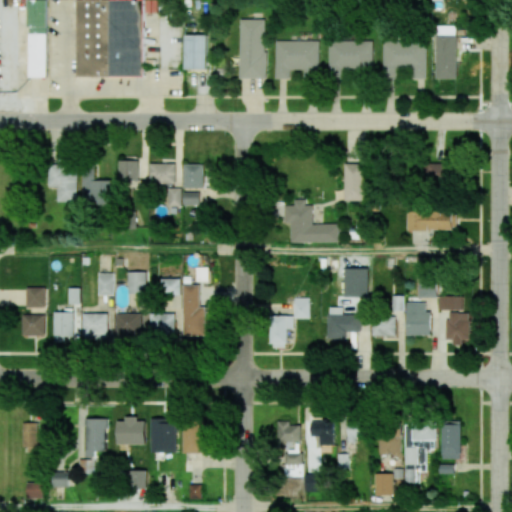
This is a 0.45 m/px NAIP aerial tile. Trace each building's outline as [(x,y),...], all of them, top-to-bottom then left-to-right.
[(28,0),(28,77),(46,77),(46,0),(28,0)] [(77,0),(78,77),(145,77),(144,0),(77,0)] [(265,19),(239,19),(238,78),(265,78),(265,19)] [(436,79),(457,78),(456,26),(435,26),(436,79)] [(206,34),(184,34),(185,69),(206,69),(206,34)] [(274,78),(290,79),(290,69),(304,69),(303,79),(318,79),(319,41),(275,40),(274,78)] [(372,40),(328,41),(329,76),(344,76),(344,70),(372,69),(372,40)] [(383,79),(398,78),(398,70),(411,70),(411,79),(426,78),(426,40),(382,40),(383,79)] [(138,161),(119,161),(119,181),(139,181),(138,161)] [(175,163),(149,164),(150,183),(176,183),(175,163)] [(364,200),(364,164),(345,163),(344,200),(364,200)] [(449,163),(423,164),(424,185),(450,183),(449,163)] [(78,201),(78,165),(50,164),(49,186),(58,187),(58,201),(78,201)] [(203,164),(184,164),(184,187),(204,187),(203,164)] [(95,180),(95,173),(82,173),(83,204),(111,204),(111,180),(95,180)] [(182,188),(168,188),(168,206),(182,206),(182,188)] [(200,192),(184,192),(183,205),(199,205),(200,192)] [(284,205),(285,223),(290,223),(291,242),(339,242),(339,223),(313,224),(312,205),(306,205),(305,199),(294,200),(295,205),(284,205)] [(456,230),(456,211),(409,210),(409,230),(456,230)] [(368,297),(368,268),(345,268),(345,296),(368,297)] [(147,271),(129,271),(129,293),(147,293),(147,271)] [(99,295),(114,295),(114,273),(98,273),(99,295)] [(181,278),(161,278),(161,295),(180,295),(181,278)] [(419,297),(437,296),(437,280),(419,280),(419,297)] [(205,336),(206,306),(200,306),(200,285),(184,285),(183,336),(205,336)] [(26,287),(27,307),(45,307),(45,287),(26,287)] [(403,295),(393,295),(393,310),(403,310),(403,295)] [(463,310),(463,296),(439,295),(439,309),(463,310)] [(310,318),(310,298),(294,298),(294,318),(310,318)] [(426,302),(406,302),(407,335),(431,335),(430,311),(426,311),(426,302)] [(328,339),(347,339),(347,331),(361,331),(361,314),(343,314),(344,307),(329,307),(328,339)] [(73,312),(55,311),(54,341),(72,341),(73,312)] [(447,342),(463,342),(463,339),(469,339),(470,313),(447,312),(447,342)] [(107,340),(107,313),(83,313),(83,339),(107,340)] [(116,313),(116,336),(142,335),(141,313),(116,313)] [(175,313),(150,313),(150,334),(175,335),(175,313)] [(45,336),(45,315),(23,315),(23,336),(45,336)] [(294,328),(294,316),(272,315),(271,347),(287,347),(288,328),(294,328)] [(396,335),(396,315),(372,316),(372,336),(396,335)] [(86,457),(96,457),(96,451),(106,451),(106,418),(85,418),(86,457)] [(146,444),(145,418),(125,418),(125,421),(116,421),(117,444),(146,444)] [(151,452),(176,452),(176,420),(151,419),(151,452)] [(300,442),(301,425),(291,425),(291,421),(278,421),(278,441),(300,442)] [(312,436),(319,436),(319,445),(334,445),(333,421),(311,422),(312,436)] [(356,442),(356,437),(368,437),(368,421),(348,422),(349,442),(356,442)] [(441,421),(442,459),(461,459),(461,421),(441,421)] [(22,446),(38,447),(38,423),(23,422),(22,446)] [(426,450),(436,450),(435,424),(405,424),(405,483),(420,482),(420,471),(426,471),(426,450)] [(182,453),(204,454),(205,427),(183,426),(182,453)] [(379,453),(401,453),(400,429),(379,429),(379,453)] [(285,476),(303,476),(302,453),(284,453),(285,476)] [(130,489),(147,488),(146,470),(129,470),(130,489)] [(68,487),(68,472),(53,471),(53,486),(68,487)] [(306,491),(324,491),(323,473),(305,473),(306,491)] [(393,473),(375,473),(375,495),(393,495),(393,473)] [(43,498),(44,482),(27,482),(27,497),(43,498)] [(202,499),(201,484),(190,484),(190,499),(202,499)]
